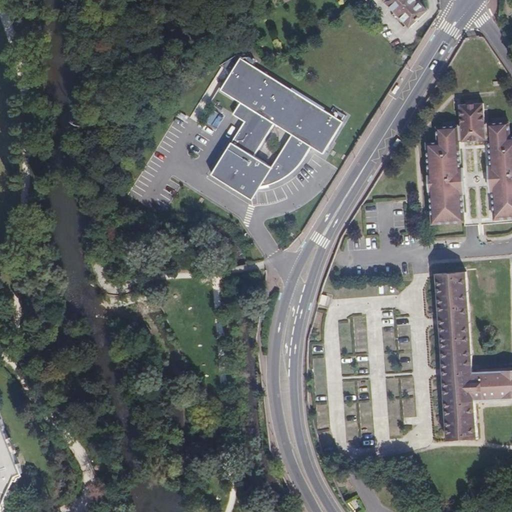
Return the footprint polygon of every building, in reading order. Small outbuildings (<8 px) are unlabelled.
[(410,0),(407,3),(404,0),(389,0),(380,8),(404,35),(422,19),(413,9),(421,2),(419,0),(410,0)] [(233,57),(217,67),(229,74),(238,60),(233,57)] [(300,162),(308,150),(320,157),(340,125),(238,60),(229,74),(218,91),(237,105),(230,116),(241,124),(208,176),(232,192),(233,190),(243,197),(248,189),(252,191),(257,184),(263,188),(268,187),(276,183),(286,177),(294,170),(300,162)] [(487,127),(485,107),(461,109),(462,129),(438,131),(439,146),(428,147),(433,230),(511,223),(511,137),(511,126),(487,127)] [(248,189),(243,197),(250,200),(263,188),(257,184),(252,191),(248,189)] [(511,370),(484,373),(483,364),(473,365),(466,272),(436,274),(448,442),(479,440),(476,402),(511,399),(511,370)] [(404,406),(403,423),(415,424),(416,406),(404,406)] [(0,483),(3,485),(18,480),(24,477),(20,468),(19,468),(17,462),(8,439),(6,433),(7,432),(0,414),(0,483)] [(8,439),(17,462),(20,461),(11,439),(8,439)] [(0,483),(0,506),(2,511),(3,511),(5,511),(5,510),(16,483),(18,480),(3,485),(0,483)]
